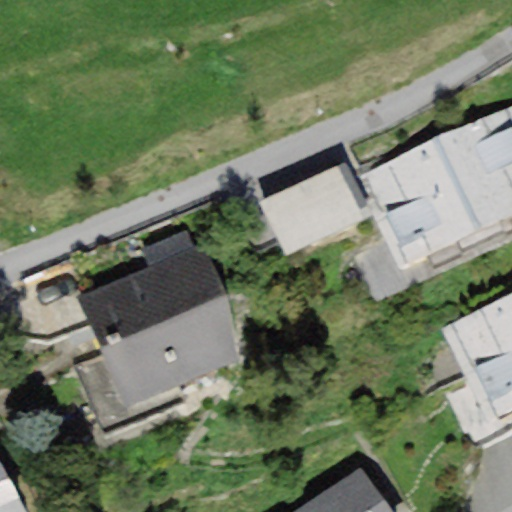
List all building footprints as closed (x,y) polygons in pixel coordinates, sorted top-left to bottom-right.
[(511,114),(360,170),(394,263),(511,219),(511,114)] [(337,162),(252,195),(274,250),(346,221),(359,216),(337,162)] [(78,284),(116,400),(193,375),(240,360),(209,265),(202,244),(78,284)] [(511,290),(441,324),(492,434),(511,424),(511,290)] [(25,511),(0,462),(0,511),(25,511)] [(390,511),(360,463),(289,511),(390,511)]
